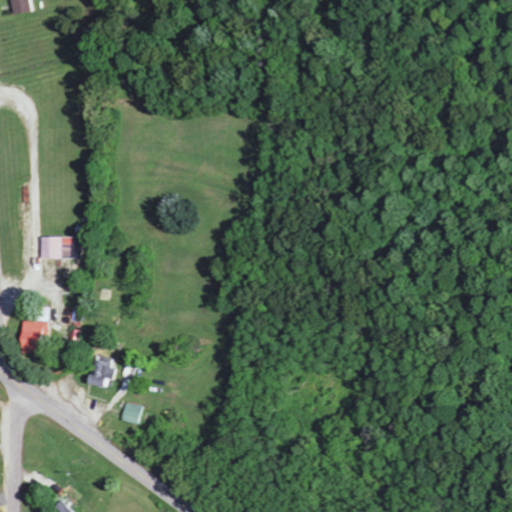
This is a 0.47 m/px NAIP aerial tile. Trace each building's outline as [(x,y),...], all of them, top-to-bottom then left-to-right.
[(17,0),(20,16),(39,12),(37,0),(17,0)] [(47,259),(86,258),(86,236),(46,237),(47,259)] [(54,353),(55,322),(30,321),(29,352),(54,353)] [(97,374),(95,384),(115,387),(119,363),(106,360),(103,375),(97,374)] [(125,420),(142,425),(147,407),(130,403),(125,420)]
